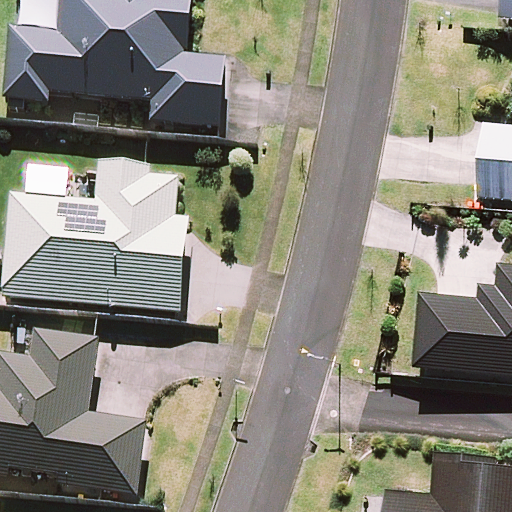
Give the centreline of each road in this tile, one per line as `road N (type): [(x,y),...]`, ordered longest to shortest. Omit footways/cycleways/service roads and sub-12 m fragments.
road 1 (residential): [(372,0),(368,56),(325,256),(285,399)]
road 2 (residential): [(285,399),(511,419)]
